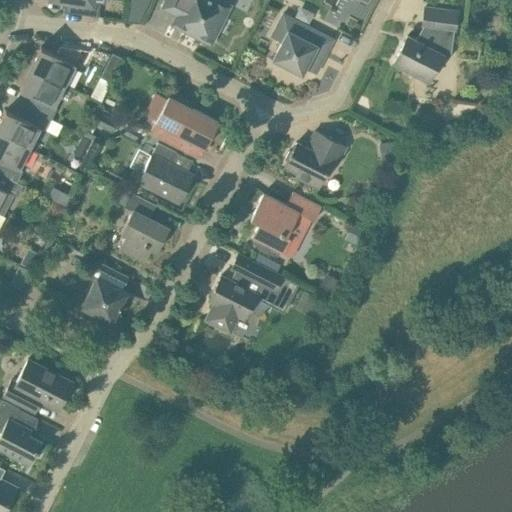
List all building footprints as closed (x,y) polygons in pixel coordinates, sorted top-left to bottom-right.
[(94,2),(94,0),(67,0),(71,0),(69,12),(98,16),(100,3),(94,2)] [(214,0),(165,0),(162,7),(176,14),(172,22),(210,41),(227,6),(214,0)] [(423,24),(416,40),(407,35),(392,63),(428,81),(442,55),(450,56),(454,29),(455,29),(458,11),(425,6),(422,24),(423,24)] [(333,39),(316,30),(293,18),(272,59),(302,74),(305,68),(316,73),(333,39)] [(30,67),(64,85),(75,64),(40,46),(30,67)] [(123,58),(112,53),(100,76),(110,82),(123,58)] [(53,105),(64,85),(30,67),(19,88),(32,95),(27,106),(51,118),(57,107),(53,105)] [(168,95),(159,113),(149,132),(180,148),(186,137),(205,147),(218,121),(191,107),(194,103),(173,93),(171,97),(168,95)] [(45,129),(51,118),(27,106),(21,117),(5,109),(0,119),(0,132),(29,148),(41,127),(45,129)] [(97,111),(92,121),(110,131),(116,120),(97,111)] [(346,145),(333,139),(315,130),(306,147),(296,141),(284,165),(297,172),(295,175),(318,187),(332,161),(336,164),(346,145)] [(18,168),(29,148),(0,132),(0,173),(16,181),(22,170),(18,168)] [(177,152),(159,143),(157,142),(138,182),(178,202),(193,173),(171,163),(177,152)] [(0,213),(3,215),(14,195),(18,194),(23,185),(16,181),(0,173),(0,213)] [(156,251),(160,243),(169,227),(150,217),(156,204),(130,191),(123,205),(132,209),(120,232),(126,235),(119,248),(144,261),(151,248),(156,251)] [(321,206),(310,201),(292,192),(286,204),(263,192),(250,218),(259,222),(251,237),(255,238),(253,241),(252,242),(259,249),(268,253),(278,255),(280,251),(283,252),(291,237),(286,235),(292,223),(306,230),(311,218),(314,220),(321,206)] [(54,202),(51,208),(53,215),(60,218),(65,207),(54,202)] [(282,276),(250,259),(243,273),(243,274),(260,283),(275,290),(282,276)] [(130,276),(98,260),(91,274),(97,277),(81,307),(112,323),(128,292),(123,289),(130,276)] [(18,265),(13,275),(26,281),(31,271),(18,265)] [(235,269),(230,279),(221,274),(208,299),(213,302),(205,319),(230,332),(238,315),(244,318),(257,293),(255,292),(260,283),(243,274),(243,273),(235,269)] [(41,400),(58,409),(72,381),(27,358),(15,382),(11,379),(3,395),(35,411),(41,400)] [(29,434),(31,429),(14,420),(20,408),(2,399),(0,403),(0,422),(4,425),(0,432),(0,449),(29,464),(42,440),(29,434)] [(0,507),(3,501),(7,503),(15,488),(0,480),(0,507)]
